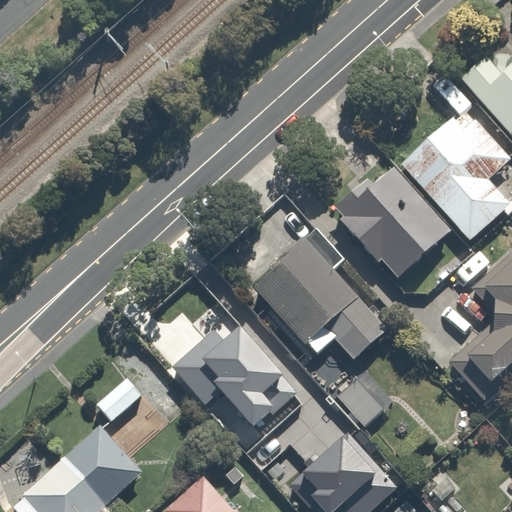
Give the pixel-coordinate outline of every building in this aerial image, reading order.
[(480,44),(449,73),(511,140),(511,62),(504,70),(480,44)] [(391,164),(447,223),(462,239),(508,196),(490,177),(511,157),(458,100),(391,164)] [(385,157),(329,211),(390,276),(447,223),(391,164),(385,157)] [(314,227),(251,285),(314,354),(332,338),(351,358),(396,317),(314,227)] [(511,252),(474,287),(497,312),(455,350),(483,381),(511,355),(511,252)] [(194,345),(176,362),(271,471),(299,447),(278,423),(293,409),(271,384),(283,373),(221,303),(185,335),(194,345)] [(352,367),(299,413),(330,450),(384,404),(352,367)] [(511,429),(511,409),(502,418),(511,429)] [(106,424),(99,417),(6,506),(12,511),(103,511),(100,509),(145,466),(106,424)] [(307,473),(288,490),(308,511),(372,511),(396,491),(347,436),(319,462),(313,456),(302,467),(307,473)] [(243,511),(205,469),(161,508),(163,511),(243,511)]
